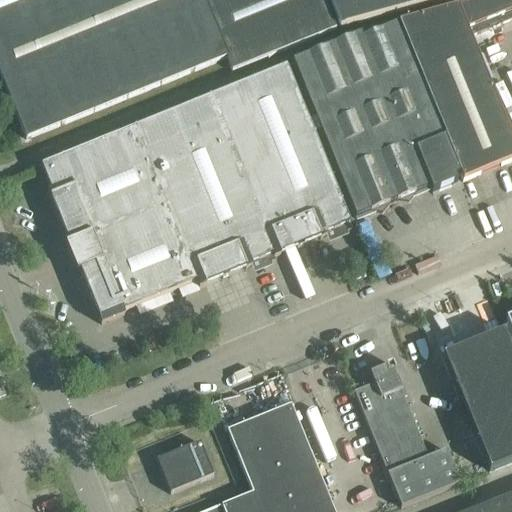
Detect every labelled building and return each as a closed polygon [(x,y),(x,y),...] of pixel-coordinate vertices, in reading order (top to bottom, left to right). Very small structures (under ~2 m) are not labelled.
[(0,0),(0,77),(26,141),(229,59),(236,73),(336,33),(322,0),(0,0)] [(327,0),(340,31),(452,0),(327,0)] [(511,22),(511,0),(496,0),(398,27),(460,177),(462,184),(511,163),(511,146),(468,40),(511,22)] [(360,38),(293,65),(356,220),(370,214),(382,215),(389,206),(396,203),(408,205),(416,195),(430,190),(432,195),(456,185),(454,180),(460,177),(398,27),(362,42),(360,38)] [(286,69),(41,169),(46,182),(47,183),(48,185),(51,193),(48,194),(69,246),(65,248),(76,276),(80,274),(101,326),(124,317),(122,313),(196,283),(199,290),(252,269),(250,265),(258,262),(261,269),(271,265),(276,263),(275,259),(280,257),(297,250),(303,248),(320,241),(326,238),(325,235),(333,231),(336,239),(347,234),(347,235),(347,234),(352,232),(349,225),(286,69)] [(511,349),(506,334),(441,360),(488,475),(500,470),(511,465),(511,349)] [(373,387),(353,395),(400,511),(459,487),(446,453),(444,454),(444,455),(429,461),(429,460),(427,461),(400,394),(402,394),(391,368),(369,376),(373,387)] [(331,511),(290,409),(227,434),(252,496),(214,511),(331,511)] [(200,445),(156,463),(170,496),(213,479),(200,445)] [(511,511),(511,496),(473,511),(511,511)]
